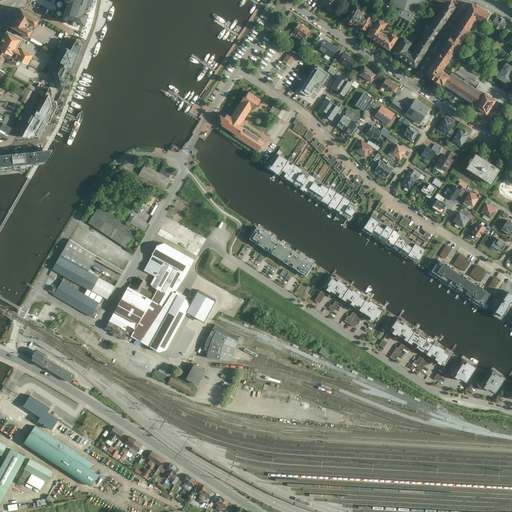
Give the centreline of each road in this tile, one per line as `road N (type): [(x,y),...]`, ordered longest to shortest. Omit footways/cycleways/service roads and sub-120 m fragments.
road 1 (residential): [(224,254),(431,391),(511,411)]
road 2 (secondary): [(8,356),(257,511)]
road 3 (residential): [(35,291),(98,328),(184,172),(181,159)]
road 4 (residential): [(181,159),(135,155),(117,164),(35,291)]
road 5 (residential): [(0,145),(8,144),(69,30),(17,1)]
road 6 (residential): [(238,70),(309,117),(385,194)]
road 7 (residential): [(284,0),(413,85)]
road 8 (residential): [(385,194),(499,268)]
